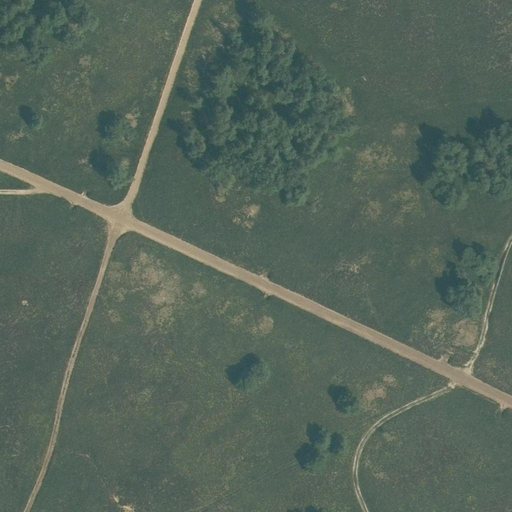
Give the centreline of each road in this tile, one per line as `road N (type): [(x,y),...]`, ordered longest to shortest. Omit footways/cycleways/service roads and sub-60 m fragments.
road 1 (track): [(121,220),(511,402)]
road 2 (track): [(463,379),(182,511)]
road 3 (track): [(121,220),(68,371),(50,451)]
road 4 (track): [(197,0),(121,220)]
road 5 (track): [(415,115),(344,88),(263,0)]
road 6 (track): [(463,379),(483,339),(511,234)]
